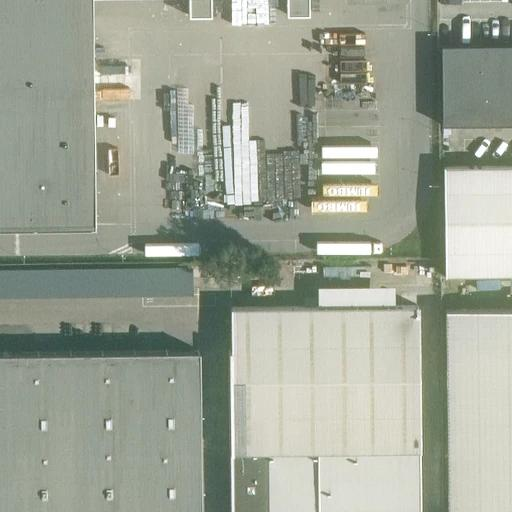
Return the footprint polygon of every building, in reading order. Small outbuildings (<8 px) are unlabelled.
[(0,0),(0,224),(94,223),(92,103),(92,68),(91,9),(90,0),(186,0),(186,7),(186,15),(209,15),(208,0),(283,0),(284,14),(306,14),(305,0),(0,0)] [(511,43),(440,44),(441,124),(511,123),(511,43)] [(444,274),(511,273),(511,165),(443,166),(444,274)] [(192,264),(0,266),(0,307),(47,307),(46,294),(193,292),(192,264)] [(353,305),(230,306),(232,511),(317,511),(420,510),(419,448),(420,448),(418,304),(387,304),(364,304),(362,304),(353,305)] [(511,511),(511,308),(444,310),(446,511),(511,511)] [(5,352),(0,352),(0,511),(202,511),(201,350),(5,352)]
